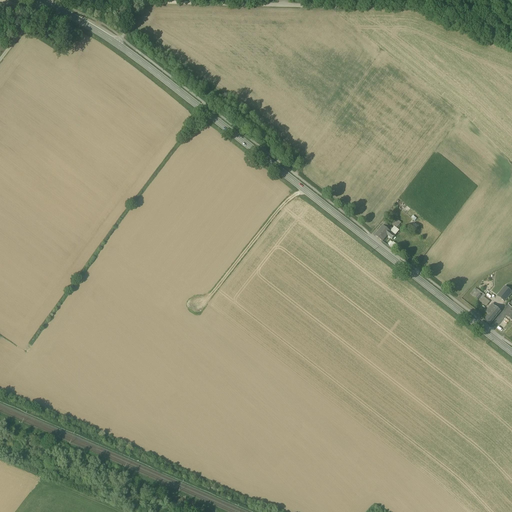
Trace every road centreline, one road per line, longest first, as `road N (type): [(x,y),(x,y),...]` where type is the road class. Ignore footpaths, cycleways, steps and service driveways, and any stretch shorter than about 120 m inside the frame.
road 1 (primary): [(511,353),(115,43)]
road 2 (unclassified): [(143,3),(486,9),(511,28)]
